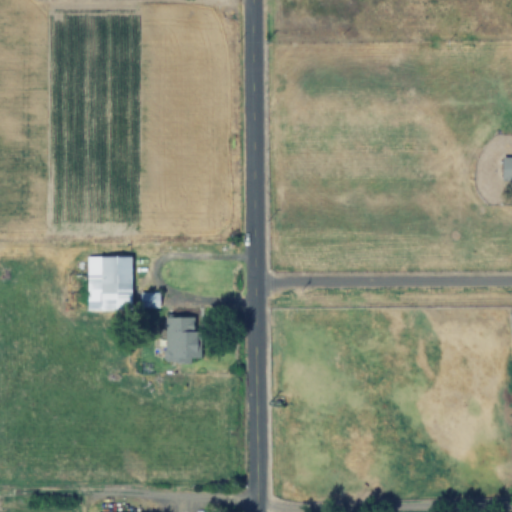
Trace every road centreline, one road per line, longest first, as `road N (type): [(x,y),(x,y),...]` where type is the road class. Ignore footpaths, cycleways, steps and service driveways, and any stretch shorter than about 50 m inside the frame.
road 1 (residential): [(255,511),(250,0)]
road 2 (residential): [(511,278),(254,280)]
